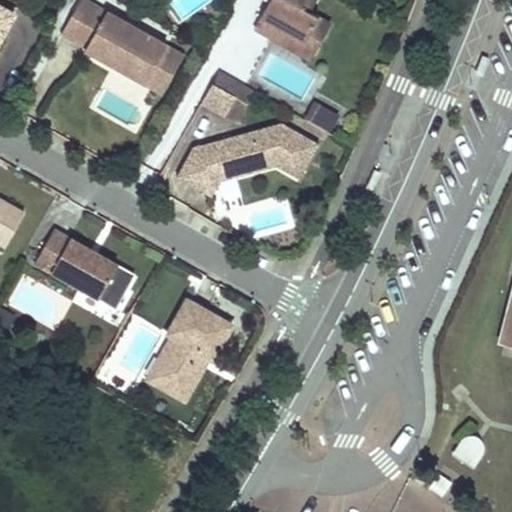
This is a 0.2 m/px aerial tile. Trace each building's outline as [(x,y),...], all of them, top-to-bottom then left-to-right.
[(81,0),(78,0),(60,34),(85,48),(83,50),(144,85),(165,47),(81,0)] [(179,20),(210,0),(171,0),(168,2),(179,20)] [(269,0),(253,31),(270,40),(277,28),(316,50),(329,27),(307,15),(315,0),(269,0)] [(0,40),(12,18),(0,11),(0,40)] [(277,28),(270,40),(309,62),(316,50),(277,28)] [(181,56),(165,47),(144,85),(159,94),(181,56)] [(218,74),(199,106),(223,119),(233,102),(241,88),(218,74)] [(253,94),(241,88),(233,102),(245,109),(253,94)] [(327,134),(334,121),(312,108),(304,122),(327,134)] [(193,148),(176,179),(205,195),(216,174),(213,163),(227,159),(232,178),(260,170),(259,164),(269,162),(271,167),(276,166),(299,179),(319,145),(283,123),(193,148)] [(232,178),(227,159),(213,163),(216,174),(205,195),(209,197),(218,181),(232,178)] [(259,164),(260,170),(271,167),(269,162),(259,164)] [(22,216),(0,204),(0,248),(2,250),(22,216)] [(88,254),(51,233),(32,267),(95,303),(115,269),(94,258),(91,262),(85,259),(88,254)] [(94,258),(88,254),(85,259),(91,262),(94,258)] [(127,276),(115,269),(95,303),(108,310),(127,276)] [(233,326),(186,300),(166,336),(170,338),(158,359),(170,365),(157,388),(184,403),(204,367),(201,365),(206,357),(209,359),(213,361),(233,326)] [(170,365),(158,359),(145,381),(157,388),(170,365)] [(472,466),(481,453),(464,441),(456,454),(472,466)] [(438,473),(429,487),(443,496),(452,481),(438,473)]
